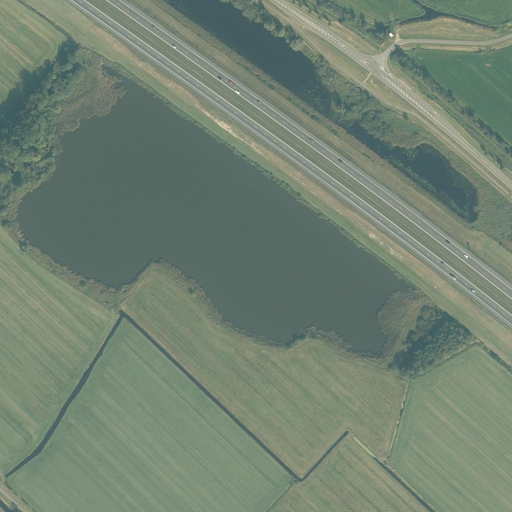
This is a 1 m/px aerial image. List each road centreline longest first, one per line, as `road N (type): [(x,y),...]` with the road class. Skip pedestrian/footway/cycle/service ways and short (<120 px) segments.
road 1 (motorway): [(75,0),(511,321)]
road 2 (motorway): [(511,295),(111,0)]
road 3 (tertiary): [(511,187),(374,68)]
road 4 (unclassified): [(374,68),(404,41),(484,43),(511,35)]
road 5 (tertiary): [(374,68),(275,0)]
